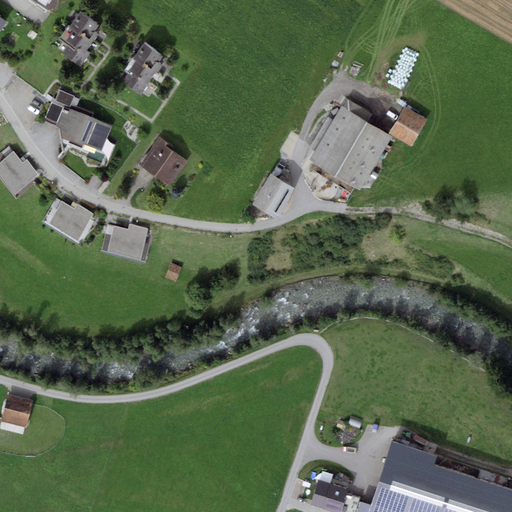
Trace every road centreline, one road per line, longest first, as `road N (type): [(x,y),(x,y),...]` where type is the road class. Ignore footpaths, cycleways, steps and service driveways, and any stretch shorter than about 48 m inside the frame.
road 1 (unclassified): [(0,380),(71,397),(144,396),(281,345),(316,341),(328,359),(325,378),(281,511)]
road 2 (residential): [(0,99),(53,173),(108,206),(236,228),(281,220),(305,206),(345,209)]
road 3 (track): [(345,209),(414,215),(511,247)]
